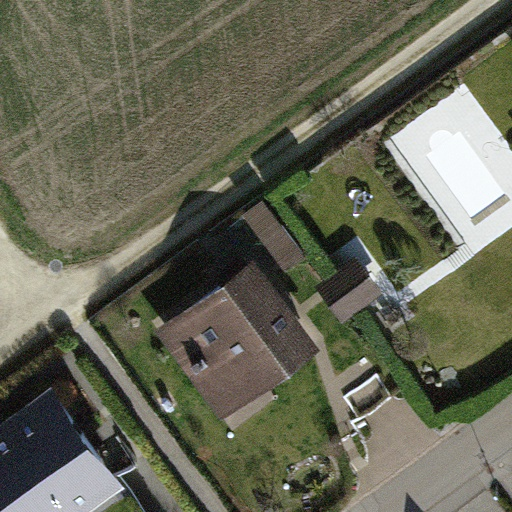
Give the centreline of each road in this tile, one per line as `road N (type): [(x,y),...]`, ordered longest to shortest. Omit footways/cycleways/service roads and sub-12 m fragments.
road 1 (track): [(0,347),(491,0)]
road 2 (track): [(74,292),(97,342),(222,511)]
road 3 (residential): [(397,511),(511,428)]
